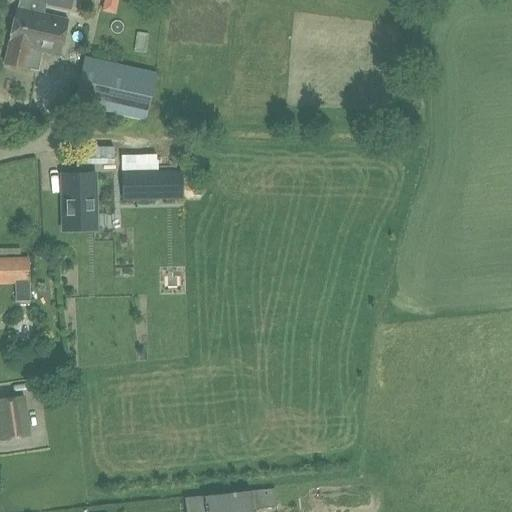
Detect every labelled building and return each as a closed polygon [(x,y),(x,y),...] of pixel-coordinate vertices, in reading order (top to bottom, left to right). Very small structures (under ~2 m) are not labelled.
[(66,20),(42,15),(45,4),(68,9),(70,0),(18,0),(4,64),(25,69),(29,49),(58,55),(66,20)] [(91,111),(144,121),(154,71),(112,62),(113,55),(87,49),(85,57),(83,56),(72,115),(89,119),(91,111)] [(121,201),(183,199),(182,171),(157,172),(157,155),(153,156),(153,144),(120,145),(121,201)] [(75,165),(113,165),(113,147),(75,147),(75,165)] [(94,208),(93,175),(62,176),(63,209),(94,208)] [(118,221),(117,201),(97,202),(98,242),(128,241),(128,220),(118,221)] [(27,259),(0,260),(0,284),(28,283),(27,259)] [(0,400),(0,443),(30,439),(24,397),(0,400)] [(273,488),(183,498),(184,511),(251,511),(252,510),(275,507),(273,488)] [(179,511),(179,495),(121,495),(121,511),(179,511)]
